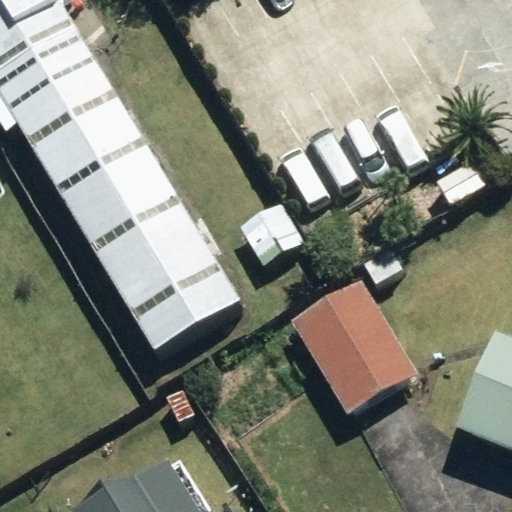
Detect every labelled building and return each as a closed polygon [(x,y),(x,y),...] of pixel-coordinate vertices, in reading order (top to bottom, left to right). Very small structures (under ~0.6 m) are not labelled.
[(63,0),(0,0),(0,128),(4,125),(16,145),(30,136),(170,365),(255,313),(63,0)] [(511,184),(493,155),(441,187),(458,216),(511,184)] [(0,172),(0,194),(9,190),(0,172)] [(288,204),(242,234),(269,278),(316,248),(288,204)] [(372,292),(302,332),(358,430),(429,389),(372,292)] [(511,347),(508,345),(469,444),(511,461),(511,347)] [(213,511),(186,469),(117,511),(213,511)]
